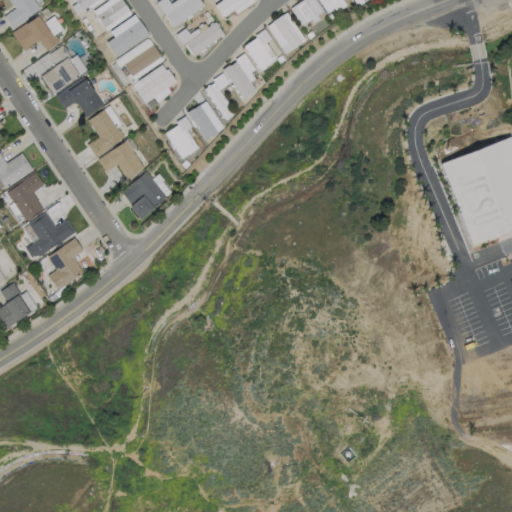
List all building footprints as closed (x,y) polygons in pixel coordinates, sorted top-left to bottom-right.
[(7,0),(13,8),(2,16),(10,28),(39,9),(33,0),(7,0)] [(97,0),(73,0),(80,11),(97,0)] [(104,31),(130,14),(120,0),(106,0),(91,10),(104,31)] [(172,0),(168,3),(166,0),(158,0),(155,2),(170,26),(203,5),(199,0),(172,0)] [(219,0),(213,4),(221,17),(232,10),(234,13),(255,1),(254,0),(219,0)] [(299,25),(322,13),(315,0),(300,0),(289,6),(299,25)] [(317,0),(326,14),(345,4),(342,0),(317,0)] [(304,40),(285,12),(265,25),(283,53),(304,40)] [(10,31),(21,50),(38,40),(44,50),(58,42),(53,34),(61,29),(53,16),(44,21),(40,14),(10,31)] [(188,35),(184,28),(175,33),(189,55),(222,35),(212,19),(188,35)] [(241,45),(257,69),(275,58),(264,42),(270,39),(264,30),(241,45)] [(113,60),(118,67),(122,65),(131,79),(161,59),(147,38),(113,60)] [(69,58),(60,45),(47,53),(54,65),(39,75),(51,92),(85,70),(75,54),(69,58)] [(256,89),(247,74),(253,70),(243,54),(221,68),(241,99),(256,89)] [(155,100),(169,93),(166,86),(173,82),(163,64),(130,82),(142,103),(153,97),(155,100)] [(227,83),(222,74),(202,86),(223,120),(232,114),(217,89),(227,83)] [(63,108),(74,101),(84,116),(101,106),(84,77),(55,95),(63,108)] [(86,144),(93,156),(122,138),(115,126),(119,124),(108,106),(86,119),(97,137),(86,144)] [(180,158),(196,148),(185,129),(190,126),(184,117),(162,131),(180,158)] [(440,160),(465,243),(511,229),(511,140),(511,138),(440,160)] [(116,164),(125,179),(142,168),(125,140),(95,158),(104,171),(116,164)] [(31,171),(20,153),(4,162),(0,156),(0,185),(1,185),(3,187),(31,171)] [(118,191),(128,204),(126,204),(137,218),(171,194),(157,174),(150,178),(145,171),(118,191)] [(4,191),(12,203),(8,206),(14,215),(19,212),(24,220),(41,208),(30,192),(42,185),(33,172),(4,191)] [(24,247),(30,258),(74,233),(65,219),(53,227),(45,213),(21,226),(30,243),(24,247)] [(45,256),(54,270),(46,275),(55,290),(82,273),(71,257),(81,250),(73,238),(45,256)] [(0,305),(0,325),(2,329),(35,307),(25,291),(19,294),(11,282),(0,289),(0,294),(5,302),(0,305)]
